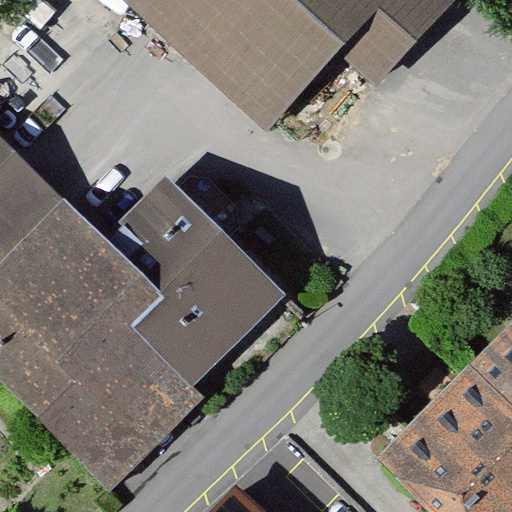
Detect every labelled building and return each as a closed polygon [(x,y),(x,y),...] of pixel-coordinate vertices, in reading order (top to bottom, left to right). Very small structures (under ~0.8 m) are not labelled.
[(459,0),(121,0),(269,128),(333,54),(378,93),(459,0)] [(0,358),(40,316),(0,278),(0,259),(73,182),(0,114),(0,358)] [(291,282),(180,177),(126,234),(178,283),(144,318),(203,375),(291,282)] [(219,390),(203,375),(144,318),(178,283),(126,234),(73,182),(0,259),(0,278),(40,316),(0,358),(0,372),(123,490),(219,390)] [(511,511),(511,333),(379,466),(424,511),(511,511)] [(289,511),(243,470),(205,511),(289,511)]
